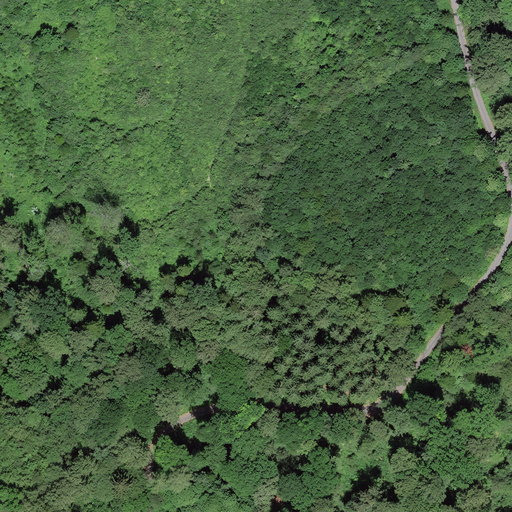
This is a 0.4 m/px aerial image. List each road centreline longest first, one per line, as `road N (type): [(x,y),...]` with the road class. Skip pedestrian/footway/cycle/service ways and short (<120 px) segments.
road 1 (track): [(148,511),(157,438),(174,414),(214,399),(357,400),(400,373),(462,310),(511,232)]
road 2 (track): [(511,189),(469,70),(454,0)]
